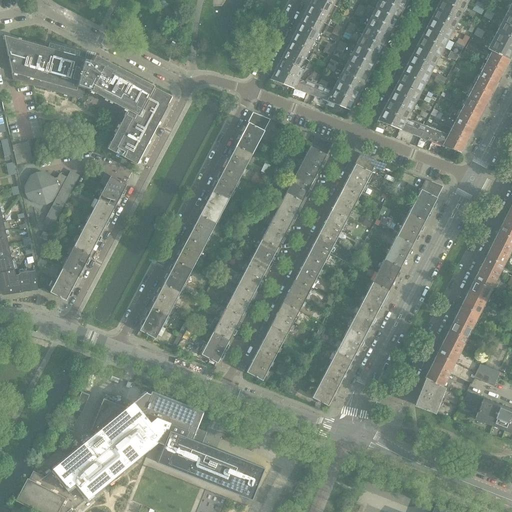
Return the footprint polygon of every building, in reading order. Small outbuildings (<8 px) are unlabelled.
[(338,0),(311,0),(310,4),(331,16),(338,0)] [(348,19),(357,0),(349,0),(347,7),(348,7),(343,16),(340,20),(345,23),(347,19),(348,19)] [(401,10),(382,0),(380,0),(376,8),(397,19),(401,10)] [(406,1),(404,0),(382,0),(401,10),(406,1)] [(462,12),(440,0),(436,9),(458,21),(462,12)] [(467,3),(462,0),(440,0),(462,12),(467,3)] [(486,6),(476,2),(472,10),(481,15),(486,6)] [(331,16),(310,4),(300,23),(321,34),(331,16)] [(362,18),(366,8),(359,5),(354,14),(362,18)] [(397,19),(376,8),(371,17),(392,28),(397,19)] [(458,21),(436,9),(431,18),(453,30),(458,21)] [(495,14),(487,10),(483,17),(491,21),(495,14)] [(511,15),(506,13),(497,31),(511,38),(511,15)] [(392,28),(371,17),(366,26),(387,37),(392,28)] [(453,30),(431,18),(426,27),(448,39),(453,30)] [(468,21),(461,34),(469,38),(476,25),(468,21)] [(321,34),(300,23),(291,40),(312,51),(321,34)] [(350,23),(343,37),(349,40),(352,35),(357,26),(350,23)] [(338,37),(343,28),(336,25),(332,34),(338,37)] [(387,37),(366,26),(362,35),(382,46),(387,37)] [(448,39),(426,27),(421,36),(443,48),(448,39)] [(485,32),(477,27),(473,35),(481,39),(485,32)] [(511,53),(511,38),(497,31),(487,49),(492,51),(509,60),(511,53)] [(150,138),(153,132),(154,132),(154,131),(155,131),(160,120),(160,119),(163,113),(164,113),(164,112),(165,112),(168,106),(167,106),(168,103),(165,98),(167,94),(153,87),(153,86),(152,87),(149,85),(150,84),(148,84),(148,83),(138,78),(137,77),(136,78),(130,75),(131,74),(129,74),(129,73),(119,68),(117,67),(117,68),(111,65),(111,64),(98,57),(98,58),(95,56),(94,56),(86,54),(85,58),(79,57),(80,52),(50,43),(48,48),(37,45),(36,45),(35,45),(29,44),(29,43),(28,42),(17,39),(16,39),(15,39),(15,40),(8,38),(8,37),(7,37),(7,36),(3,35),(7,53),(11,54),(9,60),(13,81),(82,100),(85,88),(89,89),(89,90),(94,93),(96,94),(96,93),(102,96),(102,97),(115,104),(115,103),(121,106),(121,107),(122,108),(127,110),(126,112),(124,117),(125,117),(122,123),(121,123),(120,124),(114,134),(115,134),(114,136),(115,136),(112,142),(111,142),(110,143),(107,149),(115,153),(117,149),(125,153),(123,157),(137,164),(140,159),(140,157),(143,151),(144,151),(144,150),(150,140),(150,138)] [(382,46),(362,35),(357,44),(378,55),(382,46)] [(443,48),(421,36),(417,46),(438,57),(443,48)] [(466,42),(458,38),(454,46),(462,50),(466,42)] [(312,51),(291,40),(281,58),(303,70),(312,51)] [(347,45),(340,41),(335,50),(342,54),(347,45)] [(333,46),(328,43),(323,52),(329,55),(333,46)] [(378,55),(357,44),(352,53),(373,64),(378,55)] [(438,57),(417,46),(412,55),(434,66),(438,57)] [(509,60),(492,51),(480,74),(497,83),(509,60)] [(373,64),(352,53),(347,62),(368,73),(373,64)] [(434,66),(412,55),(407,64),(429,75),(434,66)] [(303,70),(281,58),(270,79),(293,88),(298,78),(303,70)] [(338,63),(330,59),(326,68),(334,72),(338,63)] [(324,64),(318,61),(313,70),(320,73),(324,64)] [(368,73),(347,62),(343,71),(364,82),(368,73)] [(429,75),(407,64),(403,73),(424,84),(429,75)] [(364,82),(343,71),(338,80),(359,91),(364,82)] [(311,95),(316,84),(319,75),(314,72),(306,80),(305,80),(304,82),(298,78),(293,88),(311,95)] [(332,77),(324,73),(321,78),(329,83),(332,77)] [(424,84),(403,73),(398,81),(420,93),(424,84)] [(447,79),(437,74),(433,82),(442,87),(447,79)] [(497,83),(480,74),(468,97),(485,106),(497,83)] [(359,91),(338,80),(332,91),(353,102),(359,91)] [(420,93),(398,81),(393,91),(415,102),(420,93)] [(327,101),(332,91),(326,88),(318,85),(316,84),(311,95),(327,101)] [(353,102),(332,91),(327,101),(325,108),(326,108),(327,106),(333,108),(335,104),(349,110),(353,102)] [(415,102),(393,91),(388,100),(410,112),(415,102)] [(438,97),(428,92),(424,101),(433,105),(438,97)] [(468,97),(456,120),(472,129),(485,106),(468,97)] [(410,112),(388,100),(383,109),(405,120),(410,112)] [(405,120),(383,109),(377,121),(400,130),(405,120)] [(270,120),(253,113),(248,123),(264,131),(270,120)] [(410,122),(405,120),(400,130),(420,138),(425,126),(423,126),(420,124),(411,121),(410,122)] [(472,129),(456,120),(451,130),(448,135),(442,146),(460,153),(472,129)] [(252,154),(264,131),(248,123),(235,146),(252,154)] [(436,130),(425,126),(420,138),(432,142),(436,130)] [(448,135),(436,130),(432,142),(442,146),(448,135)] [(306,143),(309,135),(299,131),(296,140),(306,143)] [(33,161),(26,132),(10,136),(17,165),(33,161)] [(332,143),(315,137),(309,147),(326,155),(332,143)] [(10,155),(7,139),(1,141),(4,156),(10,155)] [(252,154),(235,146),(223,169),(240,177),(252,154)] [(326,155),(309,147),(297,170),(314,178),(326,155)] [(377,161),(360,154),(354,165),(371,173),(378,161),(377,161)] [(15,175),(12,163),(6,164),(9,176),(15,175)] [(354,165),(348,176),(342,187),(359,196),(371,173),(354,165)] [(240,177),(223,169),(211,192),(228,200),(240,177)] [(297,170),(291,181),(285,193),(301,201),(314,178),(297,170)] [(51,230),(79,176),(71,172),(66,180),(63,178),(64,176),(60,174),(58,178),(54,179),(54,178),(43,173),(31,176),(25,187),(29,199),(40,205),(52,201),(53,198),(56,200),(40,230),(48,234),(51,230)] [(258,174),(253,181),(260,185),(264,177),(258,174)] [(110,176),(104,188),(98,199),(114,208),(126,184),(110,176)] [(442,187),(425,180),(420,190),(436,198),(442,187)] [(402,194),(403,195),(411,199),(416,187),(408,183),(402,194)] [(342,187),(337,198),(330,211),(347,219),(359,196),(342,187)] [(420,190),(414,201),(408,213),(424,221),(436,198),(420,190)] [(228,200),(211,192),(199,215),(216,223),(228,200)] [(301,201),(285,193),(273,216),(289,224),(301,201)] [(98,199),(92,211),(86,223),(102,231),(114,208),(98,199)] [(511,208),(510,207),(498,232),(511,238),(511,208)] [(330,211),(325,222),(318,233),(335,242),(347,219),(330,211)] [(424,221),(408,213),(396,236),(412,244),(424,221)] [(216,223),(199,215),(187,238),(204,247),(216,223)] [(289,224),(273,216),(261,239),(277,247),(289,224)] [(366,217),(363,224),(369,227),(372,220),(366,217)] [(102,231),(86,223),(74,245),(90,254),(102,231)] [(511,248),(511,238),(498,232),(486,257),(503,265),(511,248)] [(335,242),(318,233),(306,257),(323,265),(335,242)] [(0,278),(15,276),(6,234),(0,235),(0,278)] [(412,244),(396,236),(384,259),(400,267),(412,244)] [(204,247),(187,238),(175,261),(192,269),(204,247)] [(277,247),(261,239),(249,262),(265,270),(277,247)] [(74,245),(68,257),(62,268),(78,277),(90,254),(74,245)] [(323,265),(306,257),(294,279),(310,288),(323,265)] [(503,265),(486,257),(473,281),(491,290),(503,265)] [(400,267),(384,259),(372,282),(388,290),(400,267)] [(192,269),(175,261),(163,284),(180,292),(192,269)] [(265,270),(249,262),(237,285),(253,293),(265,270)] [(72,288),(75,282),(78,277),(62,268),(55,282),(50,280),(47,286),(51,288),(49,292),(66,301),(72,288)] [(37,290),(34,271),(26,272),(28,291),(37,290)] [(28,291),(26,272),(19,273),(18,275),(15,276),(0,278),(0,293),(3,295),(28,291)] [(310,288),(294,279),(282,302),(298,311),(310,288)] [(491,290),(473,281),(461,305),(479,314),(491,290)] [(388,290),(372,282),(360,305),(376,314),(388,290)] [(180,292),(163,284),(151,307),(167,316),(180,292)] [(253,293),(237,285),(226,308),(241,316),(253,293)] [(332,286),(329,293),(335,296),(338,289),(332,286)] [(298,311),(282,302),(270,325),(286,334),(298,311)] [(376,314),(360,305),(348,328),(364,337),(376,314)] [(479,314),(461,305),(449,330),(466,339),(479,314)] [(161,327),(167,316),(151,307),(139,330),(155,338),(155,339),(157,335),(161,337),(165,329),(161,327)] [(226,308),(219,320),(213,331),(229,339),(241,316),(226,308)] [(286,334),(270,325),(258,348),(274,357),(286,334)] [(364,337),(348,328),(336,351),(352,360),(364,337)] [(466,339),(449,330),(437,354),(454,363),(466,339)] [(213,331),(208,342),(201,354),(215,362),(217,363),(229,339),(213,331)] [(312,354),(318,342),(313,339),(307,351),(312,354)] [(274,357),(258,348),(246,372),(255,377),(262,380),(274,357)] [(352,360),(336,351),(324,374),(340,383),(352,360)] [(454,363),(437,354),(424,379),(425,380),(441,388),(442,387),(454,363)] [(475,377),(482,380),(486,368),(480,365),(475,377)] [(493,370),(486,368),(482,380),(488,382),(493,370)] [(499,373),(493,370),(488,382),(494,385),(499,373)] [(340,383),(324,374),(311,397),(328,406),(340,383)] [(441,388),(425,380),(415,405),(433,413),(444,388),(442,387),(441,388)] [(27,478),(15,501),(37,511),(70,511),(73,510),(77,507),(87,498),(88,499),(89,498),(148,449),(153,446),(161,449),(156,462),(194,477),(203,481),(251,500),(263,468),(216,449),(202,443),(206,433),(196,429),(203,411),(151,391),(150,394),(146,392),(146,391),(138,397),(133,402),(126,408),(103,399),(91,430),(96,432),(51,469),(52,469),(53,470),(44,477),(42,476),(34,471),(33,471),(29,479),(27,478)] [(81,393),(78,401),(86,404),(89,396),(81,393)] [(511,411),(483,400),(475,418),(486,422),(486,421),(494,424),(494,426),(505,430),(511,412),(511,411)]
